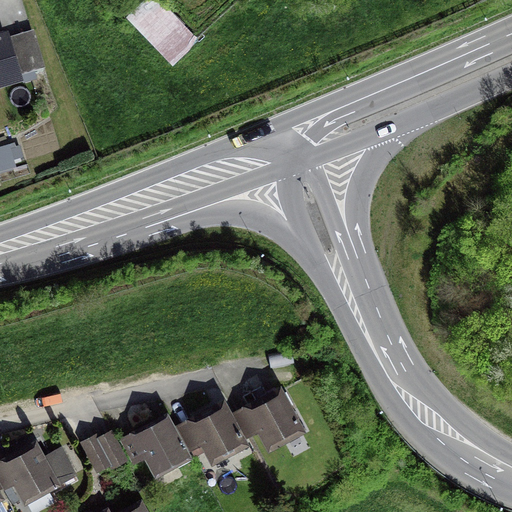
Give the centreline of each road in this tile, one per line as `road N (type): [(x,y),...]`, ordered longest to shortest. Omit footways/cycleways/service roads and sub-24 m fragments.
road 1 (primary): [(307,238),(398,402),(468,467),(511,475)]
road 2 (primary): [(511,473),(426,379),(348,218)]
road 3 (primary): [(0,258),(250,196)]
road 4 (primary): [(356,157),(511,71)]
road 5 (primary): [(356,157),(336,134),(290,127),(254,156),(250,196)]
